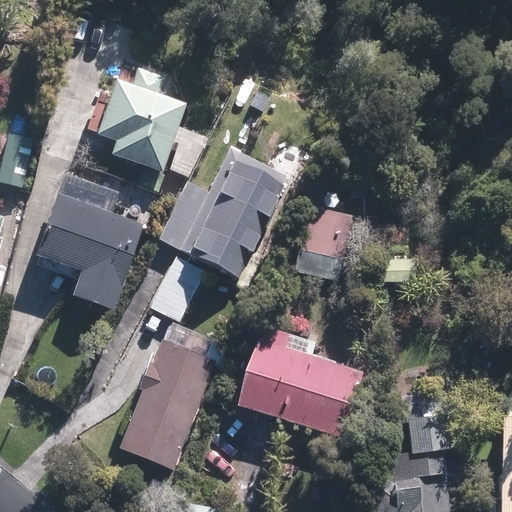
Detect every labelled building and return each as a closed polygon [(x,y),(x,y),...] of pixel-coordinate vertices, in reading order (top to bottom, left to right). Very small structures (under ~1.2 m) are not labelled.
[(162,178),(163,174),(193,183),(207,139),(177,130),(184,109),(166,103),(172,82),(135,71),(129,92),(112,87),(96,139),(113,145),(108,161),(139,171),(134,186),(157,193),(162,178)] [(178,325),(205,270),(238,285),(285,181),(229,155),(209,198),(183,186),(156,244),(175,253),(148,310),(178,325)] [(109,218),(55,198),(31,263),(76,279),(69,298),(112,314),(143,230),(109,218)] [(295,254),(345,260),(351,218),(301,211),(295,254)] [(345,260),(295,254),(292,276),(342,283),(345,260)] [(418,261),(381,257),(377,287),(415,291),(418,261)] [(360,377),(281,353),(286,337),(256,327),(231,408),(340,441),(360,377)] [(174,475),(214,364),(155,342),(115,454),(174,475)] [(511,511),(511,404),(510,404),(509,420),(498,420),(495,500),(491,500),(490,511),(511,511)] [(367,511),(443,511),(442,457),(455,457),(454,406),(404,408),(405,456),(367,456),(367,511)]
